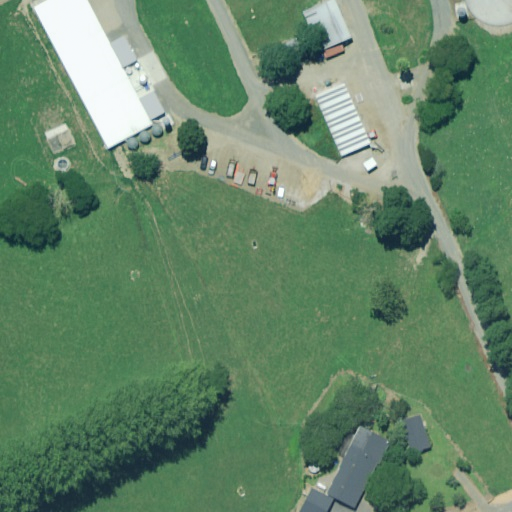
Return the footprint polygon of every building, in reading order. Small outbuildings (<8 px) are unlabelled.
[(355,38),(338,0),(335,0),(307,12),(324,51),(355,38)] [(372,145),(348,88),(320,99),(344,156),(372,145)] [(434,448),(424,415),(406,420),(416,453),(434,448)] [(337,498),(362,510),(396,443),(363,427),(329,494),(337,498)] [(329,494),(317,488),(304,511),(330,511),(337,498),(329,494)]
